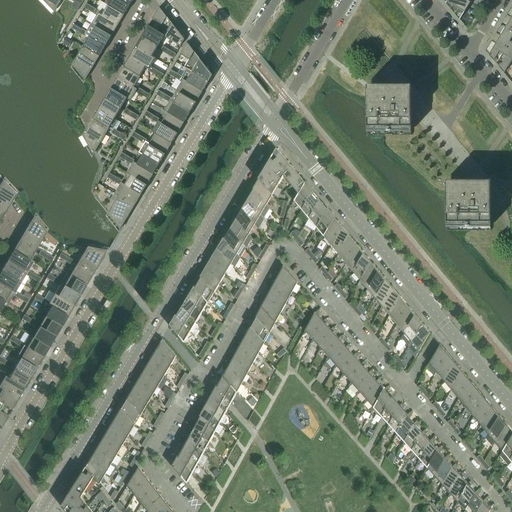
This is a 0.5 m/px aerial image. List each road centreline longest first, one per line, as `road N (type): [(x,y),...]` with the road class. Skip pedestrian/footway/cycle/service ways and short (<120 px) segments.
road 1 (residential): [(232,70),(4,454)]
road 2 (residential): [(404,387),(293,249),(276,251),(206,377)]
road 3 (residential): [(274,121),(444,323)]
road 4 (residential): [(156,320),(274,121)]
road 5 (residential): [(45,505),(156,320)]
road 6 (residential): [(206,377),(191,381),(146,462),(186,511)]
road 7 (residential): [(509,511),(404,387)]
road 8 (residential): [(274,121),(346,0)]
